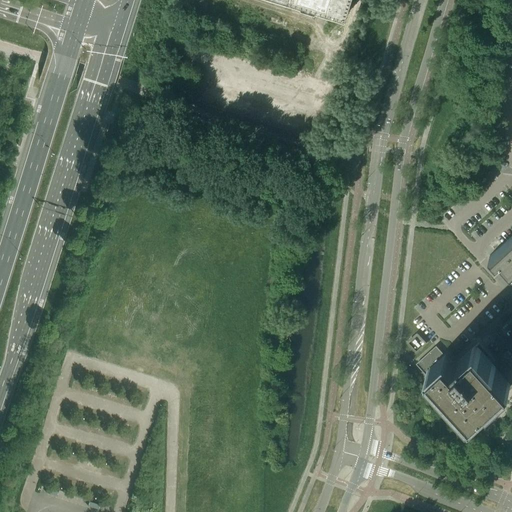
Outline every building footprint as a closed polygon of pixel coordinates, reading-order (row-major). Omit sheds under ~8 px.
[(301,0),(304,1),(346,14),(347,15),(352,0),(301,0)] [(287,23),(270,17),(268,22),(286,28),(287,23)] [(307,34),(308,29),(298,25),(296,31),(307,34)] [(511,238),(496,253),(494,251),(490,255),(489,255),(497,264),(500,260),(511,272),(511,271),(511,270),(511,238)] [(426,343),(417,333),(407,342),(416,351),(426,343)] [(436,345),(420,360),(481,427),(497,412),(487,402),(511,379),(511,366),(504,358),(493,368),(475,347),(459,362),(460,363),(456,367),(444,354),(436,345)]
